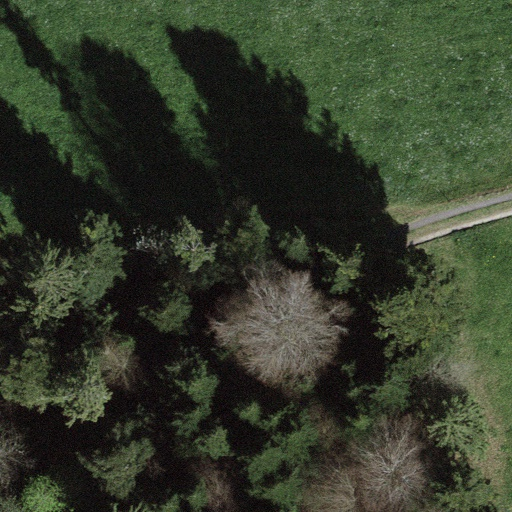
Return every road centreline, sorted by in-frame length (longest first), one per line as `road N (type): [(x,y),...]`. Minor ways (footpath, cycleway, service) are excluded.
road 1 (track): [(0,483),(242,319),(436,240)]
road 2 (track): [(0,246),(95,228),(352,220),(436,240)]
